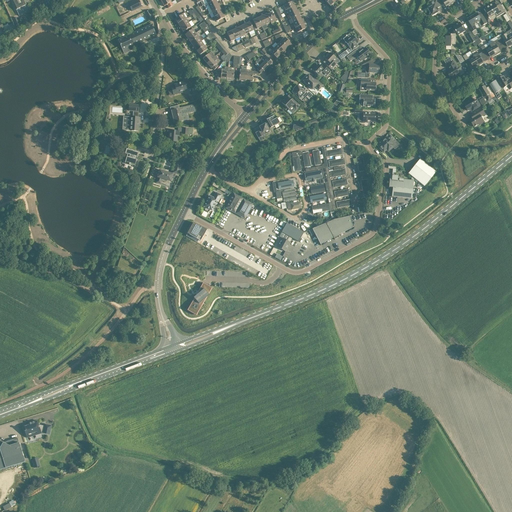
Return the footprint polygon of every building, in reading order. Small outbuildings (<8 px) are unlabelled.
[(25,0),(10,0),(18,17),(30,11),(25,0)] [(138,0),(137,0),(129,5),(132,11),(142,6),(138,0)] [(161,0),(160,1),(164,7),(167,5),(168,8),(173,6),(169,0),(161,0)] [(433,6),(432,6),(428,9),(430,12),(430,13),(429,14),(430,15),(430,16),(431,16),(432,16),(433,16),(437,13),(438,12),(439,12),(440,12),(438,8),(441,7),(439,2),(437,0),(435,0),(431,3),(433,6)] [(285,11),(287,10),(295,6),(293,1),(290,3),(289,1),(285,4),(285,5),(283,6),(285,11)] [(210,13),(212,12),(220,8),(219,6),(220,5),(220,3),(210,8),(208,9),(210,13)] [(500,15),(505,12),(501,5),(500,4),(497,6),(495,3),(494,4),(493,3),(489,5),(494,14),(497,12),(499,15),(500,15)] [(511,23),(511,19),(510,16),(509,14),(503,4),(501,5),(505,12),(510,21),(511,23)] [(497,18),(494,14),(489,5),(485,7),(486,8),(485,9),(487,13),(484,14),(488,21),(492,19),(493,20),(497,18)] [(287,10),(289,14),(299,10),(298,8),(296,8),(295,6),(287,10)] [(97,11),(91,14),(94,19),(100,15),(101,15),(109,29),(117,25),(107,8),(100,12),(100,13),(99,14),(97,10),(97,11)] [(212,12),(214,17),(224,12),(223,10),(221,11),(220,8),(212,12)] [(149,19),(153,16),(150,10),(145,12),(147,16),(149,19)] [(289,14),(291,19),(299,15),(298,12),(300,12),(299,10),(289,14)] [(224,12),(214,17),(216,22),(225,18),(223,15),(225,14),(224,12)] [(271,12),(267,14),(271,23),(275,21),(276,21),(275,19),(276,18),(274,14),(273,14),(271,12)] [(473,16),(472,16),(477,24),(480,23),(482,26),(487,23),(482,14),(479,16),(478,13),(475,14),(473,15),(473,16)] [(176,21),(178,23),(186,18),(183,14),(174,20),(175,22),(176,21)] [(260,17),(258,18),(262,26),(266,24),(261,14),(259,15),(260,17)] [(263,14),(261,14),(266,24),(270,22),(271,23),(267,14),(264,15),(263,14)] [(291,19),(293,23),(303,19),(302,17),(300,18),(299,15),(291,19)] [(477,24),(472,16),(469,17),(469,18),(467,19),(469,22),(466,24),(472,33),(477,29),(479,28),(477,24)] [(178,27),(179,28),(188,22),(186,18),(178,23),(179,26),(178,27)] [(262,26),(258,18),(255,19),(254,18),(252,19),(257,29),(262,26)] [(293,23),(295,28),(304,24),(302,21),(304,20),(303,19),(293,23)] [(188,22),(179,28),(180,30),(182,29),(183,32),(191,27),(188,22)] [(246,22),(244,23),(249,33),(254,30),(250,22),(247,23),(246,22)] [(458,35),(463,33),(465,31),(468,35),(472,43),(476,41),(474,38),(471,33),(468,29),(465,31),(460,22),(453,27),(458,35)] [(243,25),(240,26),(244,35),(249,33),(244,23),(242,24),(243,25)] [(304,24),(295,28),(293,29),(295,34),(304,29),(305,31),(307,30),(304,24)] [(151,25),(135,32),(139,42),(156,34),(151,25)] [(235,27),(240,37),(241,39),(246,37),(244,35),(240,26),(238,28),(237,26),(235,27)] [(234,30),(232,31),(236,39),(240,37),(235,27),(233,28),(234,30)] [(185,38),(186,40),(195,33),(192,29),(185,35),(187,37),(185,38)] [(236,39),(232,31),(225,34),(226,36),(228,35),(231,41),(236,39)] [(132,45),(139,42),(135,32),(118,40),(125,54),(134,49),(132,45)] [(189,40),(191,43),(201,36),(198,32),(195,33),(186,40),(188,42),(189,40)] [(350,48),(348,49),(350,52),(359,46),(357,44),(358,42),(356,39),(357,39),(354,36),(354,37),(353,36),(352,37),(350,34),(343,39),(345,42),(344,42),(347,46),(348,45),(350,48)] [(507,34),(499,39),(502,45),(506,43),(508,47),(509,46),(509,47),(511,46),(511,45),(511,42),(507,35),(507,34)] [(446,47),(451,47),(452,47),(452,44),(455,45),(456,35),(452,35),(452,37),(446,36),(446,47)] [(191,46),(192,48),(204,40),(201,36),(191,43),(193,45),(191,46)] [(213,41),(216,45),(220,42),(217,38),(215,36),(211,40),(212,42),(213,41)] [(285,38),(281,41),(287,48),(289,46),(291,47),(292,45),(285,38)] [(494,42),(490,44),(497,55),(501,53),(501,52),(498,48),(502,45),(499,39),(494,42)] [(197,51),(204,45),(207,44),(204,40),(192,48),(194,50),(195,49),(197,51)] [(281,41),(277,45),(285,53),(287,51),(285,50),(287,48),(281,41)] [(220,42),(216,45),(221,51),(225,48),(220,42)] [(241,50),(238,45),(236,43),(232,45),(235,50),(237,49),(238,52),(241,50)] [(497,55),(490,44),(490,45),(485,47),(484,46),(481,48),(483,51),(486,55),(489,53),(491,57),(492,56),(492,57),(494,57),(495,56),(496,55),(497,55)] [(204,45),(197,51),(201,56),(203,55),(202,54),(207,50),(204,45)] [(277,45),(274,48),(280,55),(282,53),(284,54),(285,53),(277,45)] [(223,61),(225,59),(229,53),(225,48),(221,51),(224,55),(221,57),(221,58),(223,61)] [(280,55),(274,48),(270,52),(275,57),(274,58),(275,60),(280,55)] [(357,49),(347,57),(350,61),(357,57),(361,61),(364,58),(365,59),(367,58),(367,57),(370,54),(365,48),(359,52),(356,50),(357,49)] [(268,67),(270,65),(271,65),(273,63),(268,58),(270,56),(267,52),(263,49),(260,51),(264,55),(265,55),(266,56),(264,59),(265,60),(263,62),(268,67)] [(203,59),(207,64),(212,59),(215,57),(211,52),(203,59)] [(477,52),(473,55),(474,57),(479,66),(484,63),(481,58),(483,57),(483,56),(486,55),(483,52),(478,55),(477,52)] [(325,59),(328,62),(326,65),(331,69),(336,64),(340,61),(337,58),(336,59),(330,53),(325,59)] [(474,57),(473,55),(468,58),(466,54),(463,56),(469,66),(472,64),(474,67),(475,67),(475,68),(477,67),(478,67),(479,66),(474,57)] [(461,55),(455,55),(460,64),(465,61),(461,55)] [(212,59),(207,64),(211,69),(212,68),(214,70),(218,66),(216,64),(218,63),(216,60),(217,59),(215,57),(212,59)] [(268,67),(263,62),(259,58),(256,61),(261,65),(259,67),(257,69),(261,73),(263,71),(264,72),(268,67)] [(357,73),(357,77),(368,78),(369,75),(370,75),(369,74),(370,73),(373,73),(374,73),(375,73),(375,74),(376,74),(377,73),(378,73),(379,73),(379,65),(376,65),(375,63),(373,63),(372,60),(373,59),(369,61),(365,63),(365,73),(357,73)] [(461,68),(457,70),(455,67),(457,66),(453,61),(446,65),(449,69),(446,71),(449,75),(449,76),(450,78),(451,78),(451,79),(459,74),(460,75),(464,73),(461,68)] [(312,70),(315,73),(315,74),(317,76),(318,75),(322,79),(324,76),(321,73),(323,72),(325,74),(327,76),(331,72),(324,65),(321,68),(317,64),(312,70)] [(308,75),(306,78),(305,77),(303,80),(303,81),(304,81),(303,82),(306,85),(307,84),(311,89),(314,86),(319,90),(324,85),(318,79),(315,76),(312,78),(308,75)] [(511,83),(510,80),(507,82),(504,76),(503,77),(502,76),(499,78),(499,79),(498,79),(503,88),(505,90),(506,92),(507,92),(509,91),(511,92),(511,83)] [(370,79),(365,79),(361,79),(360,91),(366,91),(366,90),(375,91),(375,90),(376,90),(376,87),(375,87),(376,83),(370,83),(370,79)] [(489,84),(491,88),(498,99),(501,97),(497,90),(500,89),(498,86),(496,81),(492,84),(491,82),(489,84)] [(175,84),(176,86),(171,87),(173,95),(180,93),(180,92),(187,90),(185,82),(175,84)] [(294,88),(294,89),(294,90),(292,92),(299,98),(302,101),(306,97),(309,99),(313,95),(304,87),(301,90),(297,86),(296,86),(295,86),(295,87),(294,87),(294,88)] [(480,89),(483,93),(485,97),(488,101),(495,97),(491,90),(489,92),(485,86),(484,87),(483,87),(482,87),(482,88),(481,88),(481,89),(480,89)] [(373,96),(368,95),(359,95),(359,102),(363,102),(363,107),(370,107),(374,107),(375,100),(374,99),(373,99),(373,96)] [(480,101),(483,106),(488,103),(484,96),(483,97),(484,98),(480,101)] [(282,102),(282,103),(285,106),(289,109),(292,113),(296,109),(300,105),(296,102),(293,98),(291,100),(288,98),(287,97),(286,98),(284,100),(282,101),(282,102)] [(481,106),(479,104),(477,100),(474,101),(472,98),(467,101),(468,102),(464,105),(467,110),(471,108),(472,111),(481,106)] [(180,108),(171,111),(173,123),(184,121),(183,117),(187,116),(186,114),(195,111),(194,105),(182,108),(182,109),(180,109),(180,108)] [(480,125),(484,122),(481,116),(485,114),(482,108),(470,115),(472,118),(470,120),(474,127),(479,124),(480,125)] [(375,121),(375,114),(371,114),(371,113),(363,112),(363,122),(370,122),(370,121),(375,121)] [(264,132),(266,134),(271,131),(270,131),(269,129),(280,123),(277,118),(276,119),(274,116),(273,116),(272,115),(269,116),(270,118),(266,120),(267,121),(263,123),(264,123),(265,125),(260,127),(263,132),(264,132)] [(139,127),(140,118),(123,117),(122,130),(138,131),(138,127),(139,127)] [(178,136),(179,131),(169,131),(169,135),(170,135),(170,141),(170,142),(170,143),(170,144),(171,144),(172,144),(173,144),(173,143),(174,143),(174,141),(177,142),(177,136),(178,136)] [(381,143),(378,146),(382,151),(384,153),(387,150),(388,152),(393,147),(395,149),(395,150),(400,146),(399,145),(397,143),(396,141),(390,135),(388,137),(385,139),(380,143),(381,143)] [(139,153),(135,152),(136,147),(129,145),(128,149),(126,149),(125,154),(127,155),(125,163),(129,164),(131,165),(131,164),(135,166),(137,160),(136,159),(136,157),(137,158),(139,153)] [(326,148),(321,149),(322,151),(323,158),(326,157),(328,157),(342,154),(341,148),(327,151),(326,148)] [(312,151),(315,166),(321,164),(318,150),(312,151)] [(298,152),(292,153),(294,166),(293,166),(293,167),(293,171),(294,171),(294,172),(295,172),(301,171),(298,156),(302,156),(301,152),(301,151),(298,152)] [(311,166),(308,152),(302,153),(305,167),(311,166)] [(365,171),(362,156),(356,157),(359,172),(365,171)] [(344,164),(343,159),(328,161),(330,167),(332,167),(344,164)] [(414,178),(424,187),(436,172),(420,159),(408,173),(412,176),(414,178)] [(156,183),(160,184),(161,181),(165,182),(166,180),(171,181),(172,177),(175,177),(176,174),(179,175),(182,164),(179,163),(176,163),(173,174),(167,173),(168,172),(165,172),(160,170),(159,172),(158,172),(157,175),(158,175),(157,177),(158,177),(156,183)] [(328,167),(325,168),(326,171),(326,173),(327,178),(330,178),(332,177),(330,172),(333,171),(333,170),(329,171),(329,167),(328,167)] [(333,171),(330,172),(332,177),(346,175),(345,169),(340,170),(340,167),(334,168),(334,171),(333,171)] [(304,173),(306,181),(311,180),(311,181),(313,182),(314,182),(315,181),(315,179),(322,178),(321,170),(304,173)] [(398,187),(399,179),(399,177),(398,177),(398,176),(394,176),(392,176),(390,176),(389,186),(398,187)] [(332,182),(333,188),(348,185),(347,179),(332,182)] [(369,194),(367,179),(361,181),(363,195),(369,194)] [(394,197),(412,199),(414,181),(411,180),(399,179),(398,187),(389,186),(389,188),(389,187),(393,188),(392,194),(393,194),(394,195),(394,197)] [(293,180),(278,183),(279,189),(294,186),(293,180)] [(324,185),(310,187),(311,194),(325,192),(324,185)] [(334,192),(335,198),(350,195),(349,189),(334,192)] [(282,192),(283,195),(284,202),(296,199),(295,190),(282,192)] [(218,202),(219,201),(222,195),(216,192),(213,198),(209,196),(204,206),(206,207),(205,209),(205,211),(208,212),(209,212),(210,210),(212,211),(217,201),(218,202)] [(225,208),(235,214),(245,219),(253,204),(234,193),(225,208)] [(325,195),(310,198),(311,204),(326,201),(325,195)] [(336,202),(337,208),(352,205),(350,200),(336,202)] [(290,204),(291,210),(302,208),(301,202),(297,202),(295,203),(294,203),(290,204)] [(312,207),(313,214),(317,213),(317,215),(320,214),(320,212),(330,211),(328,204),(324,204),(312,207)] [(334,220),(326,223),(335,240),(335,239),(340,236),(339,234),(343,232),(343,233),(345,232),(345,231),(352,227),(350,216),(351,216),(334,220)] [(207,230),(193,222),(187,234),(201,241),(207,230)] [(284,227),(282,232),(289,236),(292,238),(299,242),(304,233),(299,230),(287,223),(284,227)] [(335,240),(326,223),(312,229),(321,245),(320,244),(333,237),(335,240)] [(287,241),(282,238),(277,247),(278,247),(278,249),(280,250),(281,249),(285,251),(290,243),(292,238),(289,236),(287,241)] [(187,240),(177,258),(200,270),(202,266),(203,266),(205,264),(203,263),(209,252),(187,240)] [(194,298),(187,311),(196,316),(205,300),(212,288),(203,283),(202,286),(194,298)] [(25,430),(27,438),(41,433),(41,432),(42,431),(43,431),(43,433),(50,434),(52,426),(45,424),(45,426),(40,425),(39,425),(37,421),(28,423),(29,425),(24,426),(25,430)] [(0,469),(25,462),(18,438),(3,442),(0,440),(0,469)]
